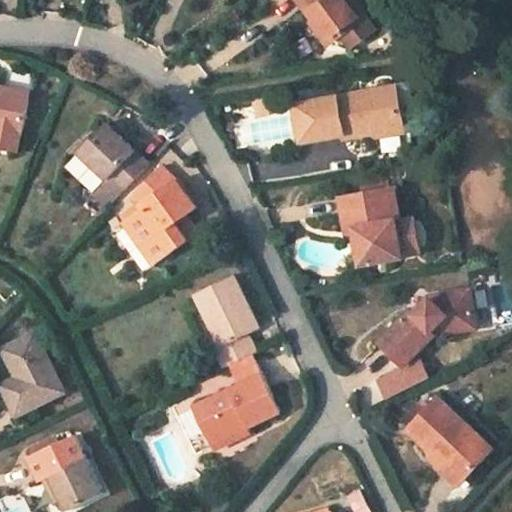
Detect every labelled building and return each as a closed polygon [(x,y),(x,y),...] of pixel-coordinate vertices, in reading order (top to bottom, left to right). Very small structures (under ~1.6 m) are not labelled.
[(368,19),(353,0),(298,0),(314,21),(319,17),(337,41),(345,36),(354,49),(377,31),(368,19)] [(329,48),(337,41),(319,17),(314,21),(311,23),(329,48)] [(31,92),(0,86),(0,146),(21,150),(23,134),(31,92)] [(396,88),(296,105),(302,141),(344,134),(345,140),(374,134),(404,129),(396,88)] [(151,164),(108,124),(81,154),(113,184),(99,198),(109,209),(151,164)] [(374,134),(375,140),(406,135),(404,129),(374,134)] [(67,168),(99,198),(113,184),(81,154),(67,168)] [(146,210),(128,224),(148,253),(158,246),(166,256),(198,234),(185,217),(197,209),(177,181),(143,206),(146,210)] [(394,186),(341,196),(346,228),(355,226),(363,266),(404,258),(409,257),(426,254),(422,233),(403,237),(401,222),(401,221),(394,186)] [(419,218),(401,222),(403,237),(422,233),(419,218)] [(359,266),(363,266),(355,226),(346,228),(349,242),(355,241),(359,266)] [(156,264),(166,256),(158,246),(148,253),(156,264)] [(234,276),(197,294),(223,347),(217,350),(226,369),(258,354),(248,336),(260,331),(234,276)] [(476,320),(471,291),(429,298),(431,300),(415,315),(413,313),(382,343),(404,366),(435,336),(452,333),(450,325),(476,320)] [(477,329),(476,320),(450,325),(452,333),(477,329)] [(35,335),(5,350),(19,379),(3,387),(18,416),(64,392),(35,335)] [(265,375),(256,356),(232,368),(241,387),(195,409),(215,451),(251,434),(249,428),(282,411),(265,375)] [(439,399),(411,432),(438,456),(441,453),(467,479),(494,450),(439,399)] [(75,437),(33,457),(44,482),(46,481),(53,477),(64,498),(70,511),(104,495),(75,437)] [(461,486),(467,479),(441,453),(438,456),(434,461),(461,486)] [(56,502),(64,498),(53,477),(46,481),(56,502)]
